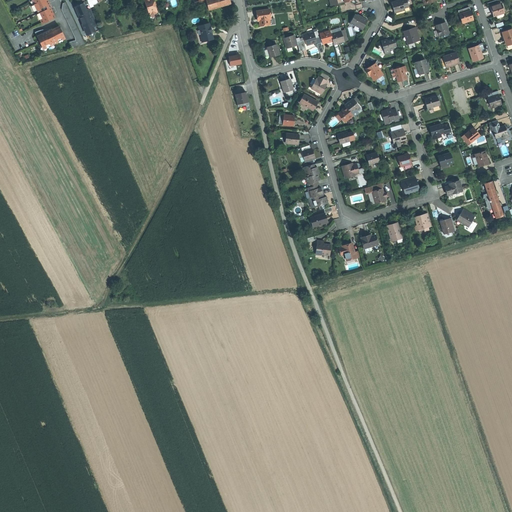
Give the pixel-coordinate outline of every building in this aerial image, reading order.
[(33,0),(38,9),(39,9),(40,12),(40,13),(41,12),(43,18),(42,19),(44,23),(57,17),(52,7),(51,4),(48,0),(33,0)] [(95,37),(98,31),(95,25),(97,24),(98,22),(93,10),(91,8),(89,9),(86,3),(80,0),(78,4),(91,36),(95,37)] [(146,0),(151,14),(160,11),(155,0),(146,0)] [(214,0),(209,1),(211,9),(232,2),(232,0),(214,0)] [(411,7),(408,0),(403,0),(394,3),(395,8),(397,13),(407,10),(406,8),(411,7)] [(86,28),(89,35),(91,36),(78,4),(77,6),(80,13),(86,28)] [(505,13),(502,4),(490,8),(492,12),(493,17),(505,13)] [(77,40),(80,46),(81,45),(88,44),(85,38),(78,23),(70,6),(64,9),(77,37),(78,40),(77,40)] [(469,7),(458,11),(462,24),(473,20),(471,14),(469,7)] [(270,24),(269,19),(270,19),(268,10),(256,12),(257,17),(258,21),(259,21),(260,26),(270,24)] [(361,18),(355,14),(350,24),(355,27),(355,25),(361,28),(362,29),(367,21),(361,18)] [(203,29),(204,35),(206,40),(210,39),(211,40),(216,39),(215,35),(214,32),(215,32),(214,29),(213,29),(211,22),(201,25),(201,28),(203,29)] [(441,24),(436,26),(440,37),(450,34),(446,22),(441,24)] [(51,42),(52,45),(60,41),(59,38),(66,35),(61,26),(54,29),(54,28),(52,30),(46,32),(45,29),(40,30),(37,32),(44,46),(51,42)] [(410,30),(410,29),(407,30),(403,32),(405,36),(406,35),(410,44),(421,39),(416,27),(410,30)] [(511,44),(511,29),(502,33),(504,40),(507,47),(511,44)] [(316,38),(314,31),(304,35),(307,43),(309,42),(310,44),(313,43),(317,42),(316,38)] [(331,35),(330,32),(320,35),(322,42),(325,41),(325,43),(328,42),(333,41),(331,35)] [(342,32),(331,35),(333,41),(334,42),(336,41),(336,43),(337,43),(341,42),(345,41),(342,32)] [(292,47),(295,46),(294,44),(296,44),(295,39),(285,42),(287,48),(292,47)] [(304,40),(297,42),(300,51),(307,49),(304,40)] [(389,42),(388,40),(382,42),(386,55),(392,53),(392,52),(399,50),(396,40),(391,41),(389,42)] [(280,54),(277,44),(267,47),(270,57),(275,56),(280,54)] [(480,53),(478,46),(469,49),(473,62),(483,59),(482,55),(481,53),(480,53)] [(443,57),(446,68),(452,66),(458,64),(455,53),(443,57)] [(240,54),(228,55),(229,66),(241,65),(240,54)] [(429,72),(428,69),(427,67),(429,66),(428,63),(426,64),(425,60),(415,63),(416,65),(415,66),(416,68),(417,69),(419,75),(429,72)] [(375,64),(365,70),(368,74),(369,73),(371,77),(374,81),(376,80),(382,76),(383,76),(375,64)] [(407,73),(405,66),(394,70),(398,83),(403,81),(407,80),(405,73),(407,73)] [(322,94),(326,86),(324,85),(325,84),(327,81),(326,80),(320,77),(319,76),(312,88),(322,94)] [(293,89),(290,78),(285,80),(281,81),(284,92),(293,89)] [(247,109),(250,108),(247,91),(235,93),(237,106),(246,105),(247,109)] [(498,92),(487,95),(488,99),(487,100),(489,104),(487,105),(489,110),(498,107),(497,106),(501,105),(499,100),(498,96),(499,95),(498,92)] [(300,103),(312,110),(317,102),(304,95),(300,103)] [(440,105),(437,96),(425,100),(426,106),(428,111),(433,109),(432,108),(433,107),(438,106),(440,105)] [(350,102),(345,105),(347,107),(352,113),(357,110),(360,107),(357,102),(354,99),(350,102)] [(345,122),(353,115),(352,113),(347,107),(342,111),(338,114),(339,114),(342,118),(345,122)] [(396,109),(392,110),(392,111),(387,112),(382,113),(385,126),(391,124),(390,122),(395,121),(395,123),(399,122),(396,109)] [(294,121),(294,116),(284,115),(283,124),(293,126),(294,121)] [(498,129),(496,122),(489,124),(491,132),(493,131),(498,129)] [(435,127),(435,126),(430,128),(431,133),(433,139),(441,137),(441,134),(444,133),(442,126),(441,124),(438,125),(438,127),(435,127)] [(449,124),(442,126),(444,133),(444,136),(452,134),(449,124)] [(505,127),(498,129),(493,131),(495,139),(500,138),(501,141),(510,138),(508,132),(507,133),(506,130),(505,127)] [(402,129),(392,132),(393,136),(392,137),(394,144),(396,148),(404,146),(402,141),(407,140),(405,136),(405,133),(403,133),(402,129)] [(473,129),(464,136),(471,144),(479,136),(476,132),(473,129)] [(340,144),(342,143),(349,141),(350,141),(348,134),(347,132),(337,135),(339,140),(340,144)] [(299,134),(288,133),(287,143),(299,145),(299,140),(299,134)] [(471,144),(464,136),(461,138),(468,146),(471,144)] [(311,149),(303,151),(302,152),(305,162),(307,161),(312,160),(315,159),(314,154),(313,150),(311,151),(311,149)] [(380,161),(377,152),(371,153),(367,155),(370,165),(380,161)] [(486,158),(484,152),(475,155),(478,167),(488,164),(486,158)] [(411,158),(410,153),(398,156),(401,166),(412,163),(411,158)] [(440,162),(441,167),(449,164),(454,163),(451,153),(438,157),(440,162)] [(351,165),(350,164),(342,166),(343,172),(345,177),(360,172),(357,164),(353,165),(351,165)] [(318,173),(320,173),(319,170),(318,166),(315,167),(314,168),(305,170),(307,177),(318,173)] [(307,177),(305,177),(307,183),(316,181),(318,180),(320,180),(319,177),(318,173),(307,177)] [(415,184),(414,178),(402,182),(405,193),(419,189),(418,186),(417,183),(415,184)] [(448,196),(463,191),(460,181),(450,184),(450,186),(446,187),(447,191),(448,196)] [(484,199),(485,203),(498,198),(497,194),(496,191),(492,182),(491,182),(491,181),(485,183),(488,193),(483,195),(483,199),(484,199)] [(367,194),(372,192),(376,191),(374,185),(365,188),(367,194)] [(308,190),(310,197),(312,197),(322,194),(323,193),(322,190),(321,186),(319,187),(317,188),(308,190)] [(383,189),(376,191),(372,192),(376,203),(381,202),(386,200),(385,197),(383,193),(384,193),(383,189)] [(327,196),(324,196),(322,197),(312,200),(314,207),(329,203),(328,199),(327,196)] [(498,198),(485,203),(487,206),(485,207),(488,211),(489,210),(493,209),(496,218),(503,216),(502,215),(504,215),(501,205),(500,202),(498,198)] [(463,214),(462,213),(460,215),(457,220),(469,227),(475,216),(465,210),(463,214)] [(324,214),(311,218),(314,226),(326,222),(324,214)] [(419,225),(420,230),(431,227),(427,214),(424,215),(424,214),(421,215),(416,217),(417,221),(419,225)] [(450,231),(455,230),(452,220),(447,221),(447,220),(445,220),(440,222),(443,235),(451,233),(450,231)] [(402,238),(397,223),(392,225),(387,226),(391,241),(402,238)] [(361,238),(364,247),(369,246),(369,247),(370,247),(378,245),(375,235),(371,236),(368,237),(367,236),(361,238)] [(322,244),(322,241),(317,240),(315,254),(321,255),(321,254),(330,255),(331,245),(326,245),(324,244),(322,244)] [(356,258),(362,257),(360,251),(355,252),(352,243),(349,244),(348,244),(342,246),(343,248),(345,255),(346,259),(356,256),(356,258)]
